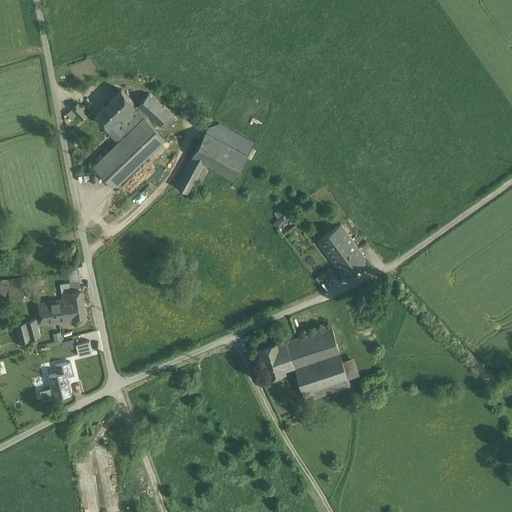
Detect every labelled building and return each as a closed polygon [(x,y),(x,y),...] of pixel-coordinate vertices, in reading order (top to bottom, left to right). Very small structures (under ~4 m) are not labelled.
[(121,88),(96,113),(108,126),(110,124),(132,104),(134,102),(121,88)] [(149,93),(138,105),(149,114),(159,124),(170,112),(149,93)] [(88,113),(78,102),(72,108),(82,119),(88,113)] [(132,104),(110,124),(122,137),(144,116),(145,118),(149,114),(138,105),(135,106),(132,104)] [(122,137),(93,165),(114,188),(165,139),(145,118),(144,116),(122,137)] [(210,125),(207,131),(248,154),(253,144),(218,124),(210,125)] [(207,131),(206,130),(192,156),(205,163),(210,166),(233,179),(248,154),(207,131)] [(192,156),(176,186),(188,193),(196,179),(205,163),(192,156)] [(205,163),(196,179),(202,182),(210,166),(205,163)] [(283,214),(272,221),(276,226),(286,219),(283,214)] [(367,260),(341,223),(318,239),(345,276),(367,260)] [(330,268),(316,278),(320,283),(334,273),(330,268)] [(78,269),(68,271),(70,283),(80,282),(78,269)] [(20,277),(7,278),(7,283),(9,297),(23,296),(20,277)] [(70,283),(68,283),(70,292),(81,291),(80,282),(70,283)] [(7,283),(0,283),(0,298),(0,299),(9,297),(7,283)] [(62,300),(38,303),(39,317),(41,324),(72,320),(84,319),(81,291),(70,292),(68,283),(60,284),(62,299),(62,300)] [(39,317),(25,321),(30,338),(39,335),(37,325),(41,324),(39,317)] [(24,319),(15,322),(21,341),(30,338),(25,321),(24,319)] [(330,324),(285,340),(294,365),(338,350),(339,349),(330,324)] [(63,340),(61,331),(53,334),(55,342),(63,340)] [(294,365),(285,340),(276,343),(285,368),(294,365)] [(275,341),(257,347),(268,377),(286,371),(285,368),(276,343),(275,341)] [(338,350),(294,365),(304,392),(347,377),(342,360),(338,350)] [(353,356),(342,360),(347,377),(359,373),(353,356)] [(70,361),(55,365),(57,373),(66,371),(67,374),(73,373),(70,361)] [(57,373),(49,375),(52,387),(54,397),(55,397),(72,393),(67,374),(66,371),(57,373)] [(384,371),(361,378),(366,396),(389,388),(384,371)] [(347,377),(304,392),(306,399),(350,384),(347,377)] [(42,400),(54,397),(52,387),(40,390),(42,400)]
